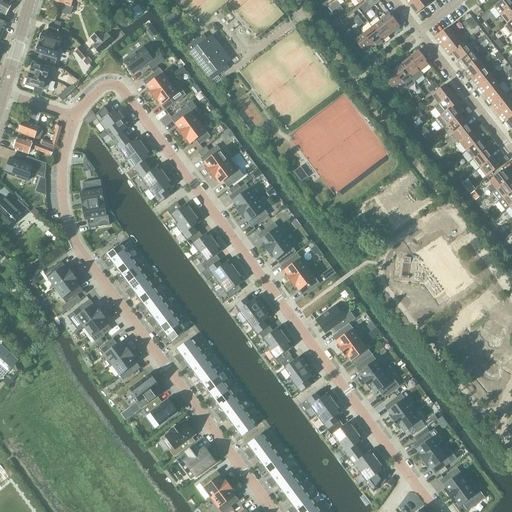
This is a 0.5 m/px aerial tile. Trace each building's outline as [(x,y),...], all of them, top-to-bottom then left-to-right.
[(2,0),(0,0),(0,12),(5,15),(12,5),(2,0)] [(426,0),(415,0),(409,5),(416,14),(429,4),(426,0)] [(502,0),(494,7),(500,15),(511,5),(511,3),(509,0),(502,0)] [(326,6),(331,13),(335,10),(334,8),(336,6),(333,1),(326,6)] [(366,2),(363,5),(360,8),(364,13),(371,8),(369,6),(366,2)] [(511,5),(500,15),(507,24),(511,20),(511,5)] [(473,11),(478,17),(483,13),(478,7),(473,11)] [(389,14),(381,20),(391,34),(400,27),(389,14)] [(179,16),(170,24),(177,33),(187,25),(179,16)] [(341,22),(346,28),(352,24),(347,17),(341,22)] [(381,20),(372,27),(382,41),(391,34),(381,20)] [(40,40),(40,42),(59,48),(62,38),(57,36),(58,33),(57,33),(59,27),(49,24),(47,30),(50,32),(50,34),(43,32),(43,33),(40,34),(39,38),(40,40)] [(459,34),(452,25),(435,38),(442,47),(455,37),(459,34)] [(372,27),(363,34),(374,47),(382,41),(372,27)] [(113,40),(107,33),(92,46),(98,53),(113,40)] [(374,47),(363,34),(355,41),(365,54),(374,47)] [(186,48),(208,77),(209,76),(212,81),(229,68),(225,63),(230,60),(212,36),(207,40),(203,35),(186,48)] [(448,56),(452,54),(451,53),(462,45),(461,45),(455,37),(442,47),(448,56)] [(59,48),(40,42),(39,44),(37,44),(35,49),(37,51),(37,52),(44,55),(42,61),(54,65),(56,58),(59,48)] [(452,54),(458,62),(471,51),(464,42),(461,45),(462,45),(451,53),(452,54)] [(88,57),(79,47),(74,51),(83,61),(88,57)] [(152,59),(143,47),(124,61),(133,74),(147,64),(151,70),(164,60),(159,54),(152,59)] [(418,51),(409,58),(420,71),(429,64),(418,51)] [(458,62),(465,70),(478,60),(471,51),(458,62)] [(471,79),(485,68),(489,65),(483,56),(478,60),(465,70),(471,79)] [(409,58),(401,64),(414,82),(423,75),(420,71),(409,58)] [(31,69),(30,74),(49,80),(51,75),(48,74),(49,68),(41,66),(42,64),(32,61),(30,69),(31,69)] [(401,64),(393,71),(403,84),(404,84),(407,88),(407,87),(409,87),(411,86),(411,84),(414,82),(401,64)] [(471,79),(478,88),(491,77),(485,68),(471,79)] [(147,90),(152,97),(170,84),(159,69),(143,81),(144,82),(149,88),(147,90)] [(403,84),(393,71),(384,78),(394,91),(403,84)] [(49,80),(30,74),(29,78),(27,77),(25,85),(34,88),(35,87),(43,89),(48,91),(51,80),(49,80)] [(478,88),(485,96),(498,86),(491,77),(478,88)] [(170,84),(152,97),(158,104),(159,103),(165,110),(185,95),(174,81),(170,84)] [(431,95),(438,104),(452,94),(445,85),(431,95)] [(485,96),(491,105),(505,94),(498,86),(485,96)] [(71,92),(68,89),(67,88),(58,96),(62,101),(71,92)] [(434,108),(440,116),(445,112),(445,113),(453,106),(453,107),(459,103),(452,94),(438,104),(434,108)] [(491,105),(498,113),(511,103),(505,94),(491,105)] [(498,113),(505,122),(511,115),(511,103),(498,113)] [(442,129),(446,126),(460,115),(465,111),(468,108),(465,104),(457,111),(453,107),(453,106),(445,113),(445,112),(440,116),(439,116),(439,117),(435,120),(442,129)] [(110,113),(105,106),(95,116),(106,131),(122,118),(118,112),(117,113),(115,110),(110,113)] [(176,128),(181,135),(199,122),(187,106),(171,118),(177,127),(176,128)] [(446,126),(453,134),(466,123),(460,115),(446,126)] [(127,124),(122,118),(106,131),(108,130),(118,144),(116,145),(128,137),(124,131),(129,128),(126,125),(127,124)] [(19,133),(34,138),(35,137),(38,138),(40,132),(39,132),(41,127),(23,120),(21,126),(19,127),(19,129),(19,131),(19,133)] [(199,122),(181,135),(186,142),(188,141),(190,144),(195,140),(199,144),(210,137),(199,122)] [(453,134),(459,142),(473,132),(466,123),(453,134)] [(43,139),(41,145),(51,148),(55,150),(61,127),(59,124),(55,127),(56,128),(52,143),(43,139)] [(459,142),(466,151),(479,141),(473,132),(459,142)] [(30,148),(40,151),(51,155),(54,150),(18,137),(14,149),(28,154),(30,148)] [(128,137),(116,145),(127,160),(144,147),(139,141),(139,142),(136,139),(132,142),(128,137)] [(483,145),(479,141),(466,151),(473,159),(486,149),(491,145),(488,141),(483,145)] [(204,167),(210,174),(228,160),(217,146),(200,158),(206,165),(204,167)] [(148,153),(144,147),(127,160),(133,168),(127,172),(132,179),(149,166),(145,160),(150,157),(148,154),(148,153)] [(473,159),(479,168),(493,158),(486,149),(473,159)] [(10,158),(5,173),(27,181),(31,172),(45,177),(46,163),(28,157),(25,163),(10,158)] [(493,158),(479,168),(486,177),(500,167),(493,158)] [(228,160),(210,174),(215,181),(217,180),(219,183),(223,181),(228,187),(243,176),(230,159),(228,160)] [(301,165),(294,171),(302,181),(309,176),(301,165)] [(157,167),(141,179),(148,189),(165,176),(161,170),(160,171),(157,167)] [(510,179),(511,177),(511,171),(507,175),(503,170),(489,181),(496,190),(510,179)] [(170,182),(165,176),(148,189),(159,203),(170,195),(167,190),(172,187),(169,183),(170,182)] [(511,182),(510,179),(496,190),(492,193),(499,201),(511,191),(511,182)] [(80,192),(83,206),(103,203),(100,180),(82,183),(84,192),(80,192)] [(233,205),(238,212),(256,199),(245,185),(229,197),(234,204),(233,205)] [(511,191),(499,201),(498,202),(505,210),(510,207),(511,204),(511,191)] [(0,203),(0,217),(8,226),(7,227),(20,214),(22,216),(28,210),(31,213),(18,199),(12,206),(5,199),(7,198),(6,197),(0,203)] [(256,199),(238,212),(244,220),(245,218),(251,227),(268,215),(256,199)] [(106,216),(103,203),(83,206),(85,220),(87,220),(88,229),(109,225),(108,215),(106,216)] [(176,226),(193,213),(188,207),(188,208),(185,205),(180,208),(176,203),(167,210),(177,224),(175,225),(176,226)] [(193,213),(176,226),(186,240),(198,232),(194,226),(199,223),(196,220),(197,219),(193,213)] [(274,223),(258,235),(263,242),(261,244),(267,251),(285,238),(274,223)] [(198,232),(186,240),(187,241),(191,238),(194,243),(192,244),(199,253),(214,242),(210,236),(209,237),(207,233),(202,237),(198,232)] [(285,238),(267,251),(272,258),(274,257),(279,264),(295,252),(285,238)] [(214,242),(199,253),(205,262),(202,264),(206,270),(219,260),(215,255),(220,252),(218,249),(219,248),(214,242)] [(126,251),(121,244),(105,255),(108,259),(103,262),(106,266),(111,263),(126,251)] [(132,258),(126,251),(111,263),(106,266),(109,270),(114,267),(116,270),(132,258)] [(285,275),(290,282),(308,269),(297,254),(281,266),(286,274),(285,275)] [(137,266),(132,258),(116,270),(119,273),(114,277),(117,281),(122,277),(137,266)] [(219,260),(206,270),(202,273),(207,279),(212,275),(219,284),(236,271),(231,265),(228,261),(223,265),(219,260)] [(55,288),(73,275),(68,268),(66,269),(61,262),(45,274),(55,288)] [(142,273),(137,266),(122,277),(117,281),(120,285),(125,281),(127,284),(142,273)] [(308,269),(290,282),(295,289),(297,288),(302,295),(318,283),(308,269)] [(236,271),(219,284),(229,298),(241,289),(238,285),(242,281),(239,277),(240,277),(236,271)] [(148,280),(142,273),(127,284),(129,288),(125,291),(128,295),(132,291),(148,280)] [(55,288),(66,303),(82,291),(77,284),(78,282),(73,275),(55,288)] [(153,287),(148,280),(132,291),(128,295),(131,299),(135,296),(138,299),(153,287)] [(159,294),(153,287),(138,299),(140,302),(136,306),(138,309),(143,306),(159,294)] [(164,302),(159,294),(143,306),(138,309),(141,314),(146,310),(148,313),(164,302)] [(258,302),(255,298),(250,302),(247,298),(235,306),(240,312),(236,316),(242,324),(246,321),(263,308),(262,307),(260,305),(261,305),(260,304),(259,303),(259,302),(258,302)] [(89,300),(73,312),(84,327),(102,314),(96,307),(95,308),(89,300)] [(169,309),(164,302),(148,313),(151,317),(146,320),(149,324),(154,320),(169,309)] [(335,306),(315,320),(325,333),(345,319),(335,306)] [(264,309),(263,308),(246,321),(257,335),(268,326),(264,321),(269,317),(267,314),(267,313),(266,313),(266,312),(265,311),(264,309)] [(175,316),(169,309),(154,320),(149,324),(152,328),(157,325),(159,328),(175,316)] [(107,321),(102,314),(84,327),(95,341),(111,330),(105,322),(107,321)] [(180,323),(175,316),(159,328),(162,331),(157,335),(160,338),(165,335),(180,323)] [(186,331),(180,323),(165,335),(160,338),(163,343),(168,339),(170,342),(170,343),(186,331)] [(337,345),(342,353),(360,339),(349,325),(333,337),(338,344),(337,345)] [(272,332),(268,326),(257,335),(268,349),(284,337),(284,336),(283,336),(282,334),(282,333),(281,333),(280,332),(281,332),(280,331),(279,331),(277,328),(272,332)] [(285,338),(284,337),(268,349),(278,364),(290,355),(286,351),(291,347),(288,343),(289,343),(288,342),(287,341),(287,340),(285,338)] [(192,339),(191,338),(175,350),(176,351),(178,353),(173,357),(176,361),(197,346),(192,339)] [(117,346),(112,339),(100,348),(112,365),(130,352),(125,345),(123,346),(120,343),(117,346)] [(360,339),(342,353),(347,360),(349,359),(354,366),(370,354),(360,339)] [(0,344),(0,378),(6,384),(19,370),(14,365),(18,361),(0,345),(0,344)] [(186,365),(202,353),(197,346),(176,361),(179,365),(184,361),(186,365)] [(135,360),(130,352),(112,365),(123,380),(139,368),(134,361),(135,360)] [(207,360),(202,353),(186,365),(189,368),(184,371),(187,375),(207,360)] [(372,356),(356,368),(361,375),(360,376),(364,382),(365,384),(383,370),(372,356)] [(301,360),(299,357),(284,368),(291,376),(291,377),(306,366),(305,364),(305,365),(303,363),(304,362),(303,362),(302,361),(302,360),(301,360)] [(213,368),(207,360),(187,375),(190,379),(195,376),(197,379),(213,368)] [(307,367),(306,366),(291,377),(291,376),(289,378),(300,393),(311,384),(308,380),(313,376),(310,372),(310,371),(309,371),(309,370),(308,369),(307,367)] [(218,375),(213,368),(197,379),(200,382),(195,386),(198,390),(218,375)] [(383,370),(365,384),(370,391),(372,390),(375,393),(378,390),(383,397),(398,386),(393,379),(390,381),(383,370)] [(137,403),(141,408),(157,396),(154,391),(159,387),(149,375),(130,389),(139,402),(137,403)] [(208,393),(223,382),(218,375),(198,390),(201,394),(206,390),(208,393)] [(229,389),(223,382),(208,393),(210,397),(206,400),(209,404),(229,389)] [(234,396),(229,389),(209,404),(212,408),(216,405),(219,408),(234,396)] [(317,392),(301,404),(306,410),(310,407),(316,415),(333,403),(332,401),(332,402),(331,400),(331,399),(330,399),(329,398),(330,398),(329,397),(328,397),(326,394),(321,398),(317,392)] [(401,394),(384,406),(390,414),(388,415),(394,422),(411,409),(401,394)] [(240,404),(234,396),(219,408),(221,411),(216,415),(219,419),(240,404)] [(162,403),(158,397),(142,409),(147,416),(150,413),(160,425),(177,412),(168,399),(162,403)] [(333,403),(316,415),(327,430),(339,422),(335,417),(340,413),(337,409),(338,409),(337,407),(337,408),(336,407),(336,406),(335,406),(334,404),(333,403)] [(245,411),(240,404),(219,419),(222,423),(227,419),(229,422),(245,411)] [(411,409),(394,422),(399,429),(401,428),(403,432),(407,429),(412,435),(424,426),(411,409)] [(250,418),(245,411),(229,422),(232,426),(227,429),(230,433),(250,418)] [(442,416),(436,421),(442,429),(448,424),(442,416)] [(255,425),(250,418),(230,433),(233,437),(238,434),(240,436),(240,437),(256,426),(255,425)] [(194,435),(184,421),(180,425),(179,424),(169,432),(165,436),(172,446),(168,449),(174,457),(194,442),(191,438),(194,435)] [(339,422),(327,430),(338,444),(355,431),(354,430),(352,428),(353,428),(352,427),(352,428),(351,427),(351,426),(350,425),(350,426),(347,423),(343,426),(339,422)] [(355,431),(338,444),(349,458),(360,450),(356,444),(361,441),(359,438),(359,437),(359,436),(358,436),(358,435),(357,435),(356,433),(355,431)] [(262,434),(262,433),(246,445),(247,446),(249,448),(244,452),(247,456),(267,441),(262,434)] [(429,433),(413,445),(419,452),(417,453),(422,460),(440,447),(429,433)] [(273,448),(267,441),(247,456),(250,460),(255,456),(257,460),(273,448)] [(194,446),(175,460),(180,466),(185,463),(195,477),(215,462),(204,448),(198,452),(194,446)] [(440,447),(422,460),(428,468),(429,467),(435,474),(451,462),(440,447)] [(278,455),(273,448),(257,460),(259,463),(255,466),(258,470),(278,455)] [(360,450),(349,458),(359,473),(376,460),(375,459),(374,457),(373,456),(373,457),(372,455),(373,455),(372,454),(371,455),(369,452),(364,455),(360,450)] [(283,463),(278,455),(258,470),(261,474),(265,471),(268,474),(283,463)] [(376,460),(359,473),(373,492),(385,475),(381,470),(382,470),(380,467),(381,466),(380,465),(379,464),(379,463),(378,464),(377,462),(377,461),(376,460)] [(289,470),(283,463),(268,474),(270,477),(266,481),(268,485),(289,470)] [(456,469),(440,481),(446,488),(444,489),(449,497),(471,481),(471,480),(467,483),(456,469)] [(294,477),(289,470),(268,485),(271,489),(276,485),(279,489),(294,477)] [(216,471),(200,483),(211,498),(229,485),(223,478),(222,479),(216,471)] [(299,484),(294,477),(279,489),(281,492),(276,495),(279,499),(299,484)] [(484,498),(471,481),(449,497),(455,504),(456,503),(459,506),(463,503),(467,510),(484,498)] [(305,491),(299,484),(279,499),(282,503),(287,500),(289,503),(305,491)] [(211,498),(221,511),(222,511),(238,501),(232,493),(234,492),(229,485),(211,498)] [(288,511),(292,511),(310,499),(305,491),(289,503),(292,506),(287,510),(288,511)] [(307,511),(315,506),(310,499),(292,511),(307,511)]
